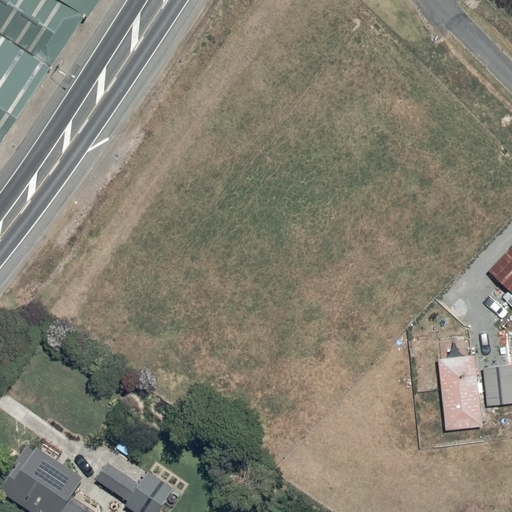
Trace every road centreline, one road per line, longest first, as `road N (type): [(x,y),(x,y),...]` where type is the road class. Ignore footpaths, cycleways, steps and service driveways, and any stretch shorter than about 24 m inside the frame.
road 1 (primary): [(152,0),(0,206)]
road 2 (unclassified): [(511,89),(423,0)]
